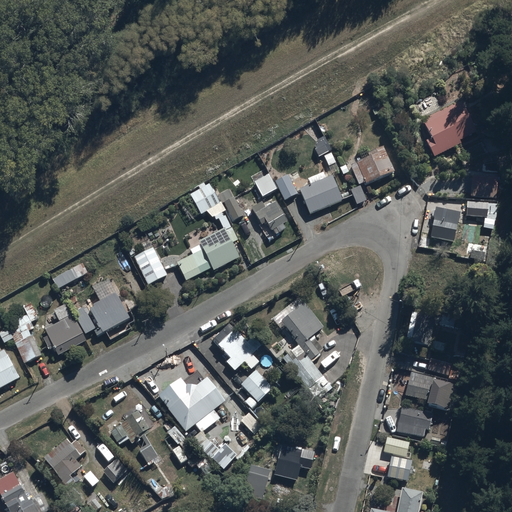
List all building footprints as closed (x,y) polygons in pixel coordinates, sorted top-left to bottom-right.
[(459,101),(421,120),(431,138),(424,141),(433,158),(460,144),(459,141),(475,133),(459,101)] [(315,119),(304,124),(314,143),(324,138),(315,119)] [(350,166),(358,184),(364,182),(365,185),(394,172),(383,146),(366,153),(368,157),(359,161),(358,159),(352,161),(354,164),(350,166)] [(309,180),(311,184),(299,189),(310,214),(341,201),(339,196),(346,193),(344,187),(337,190),(331,176),(325,178),(323,173),(309,180)] [(287,175),(274,182),(284,201),(297,194),(287,175)] [(270,176),(255,184),(262,198),(277,189),(270,176)] [(497,177),(471,176),(469,197),(495,198),(497,177)] [(223,217),(221,213),(225,211),(221,202),(220,203),(211,183),(209,184),(205,186),(203,183),(197,186),(199,190),(190,195),(200,215),(208,211),(211,217),(213,216),(215,221),(218,219),(223,230),(189,247),(193,255),(178,263),(186,280),(212,268),(214,270),(239,258),(232,243),(237,240),(231,229),(225,216),(223,217)] [(360,186),(350,190),(357,205),(359,204),(360,206),(365,204),(364,202),(367,200),(360,186)] [(234,198),(224,203),(233,221),(243,216),(234,198)] [(287,221),(275,201),(264,208),(261,203),(251,209),(261,225),(266,222),(272,231),(273,230),(276,235),(285,229),(282,224),(287,221)] [(466,202),(464,215),(486,217),(487,204),(466,202)] [(435,207),(428,236),(452,242),(460,213),(435,207)] [(79,240),(51,257),(53,261),(82,245),(79,240)] [(167,276),(152,248),(134,257),(148,285),(167,276)] [(112,249),(96,259),(99,266),(105,275),(109,272),(108,270),(120,263),(116,256),(112,249)] [(433,252),(432,262),(454,266),(456,256),(433,252)] [(52,279),(58,289),(95,269),(90,259),(52,279)] [(437,310),(441,287),(446,288),(448,274),(443,273),(442,277),(423,275),(418,307),(437,310)] [(127,313),(107,279),(85,292),(93,307),(89,310),(100,328),(94,332),(96,337),(106,331),(111,340),(131,328),(129,324),(133,322),(133,317),(130,311),(127,313)] [(297,345),(282,356),(307,389),(323,377),(310,360),(315,357),(316,359),(320,355),(318,353),(323,349),(312,335),(322,328),(304,303),(281,321),(296,340),(294,341),(297,345)] [(24,363),(41,355),(31,336),(30,337),(28,331),(33,329),(30,323),(37,319),(30,304),(23,308),(27,315),(14,321),(15,324),(0,331),(0,334),(4,343),(13,339),(15,344),(10,347),(13,353),(18,350),(24,363)] [(86,341),(66,304),(54,311),(55,313),(51,315),(54,320),(57,318),(59,322),(44,330),(47,334),(42,337),(48,350),(54,347),(59,355),(86,341)] [(85,334),(94,329),(82,308),(75,312),(78,317),(76,319),(85,334)] [(434,317),(410,312),(404,341),(428,346),(434,317)] [(440,314),(438,325),(453,328),(455,318),(440,314)] [(228,324),(212,340),(231,359),(227,363),(235,370),(243,362),(250,369),(258,361),(251,354),(258,347),(250,340),(247,343),(228,324)] [(445,344),(432,340),(430,349),(443,352),(445,344)] [(0,388),(19,378),(4,351),(0,352),(0,388)] [(446,376),(445,378),(458,382),(460,374),(449,371),(451,365),(430,358),(426,370),(446,376)] [(255,372),(242,385),(258,402),(272,389),(255,372)] [(434,378),(410,372),(404,396),(425,401),(424,406),(446,411),(452,386),(433,381),(434,378)] [(181,378),(158,396),(186,432),(195,425),(201,433),(219,419),(213,410),(225,401),(206,378),(196,386),(186,385),(181,378)] [(432,415),(401,408),(396,431),(422,437),(424,430),(428,431),(432,415)] [(127,421),(109,432),(118,446),(128,439),(131,444),(141,437),(146,445),(139,450),(149,466),(153,463),(155,465),(160,461),(144,435),(149,432),(147,429),(148,429),(137,412),(125,419),(127,421)] [(409,442),(386,437),(382,452),(405,457),(409,442)] [(212,458),(224,469),(236,456),(224,445),(219,450),(206,439),(197,448),(211,460),(212,458)] [(70,445),(66,440),(44,459),(69,488),(75,483),(69,477),(81,467),(75,460),(84,452),(75,441),(70,445)] [(282,444),(282,447),(274,475),(296,481),(300,466),(310,469),(313,456),(314,453),(282,444)] [(412,462),(390,458),(386,478),(408,482),(412,462)] [(117,460),(103,472),(113,482),(126,470),(117,460)] [(261,500),(269,470),(251,465),(245,486),(248,486),(246,496),(261,500)] [(13,473),(0,480),(0,494),(10,511),(45,511),(50,510),(40,493),(28,500),(13,473)] [(148,485),(162,500),(174,495),(170,486),(163,490),(153,480),(148,485)] [(395,511),(385,511),(369,508),(368,511),(417,511),(421,492),(401,488),(395,511)]
